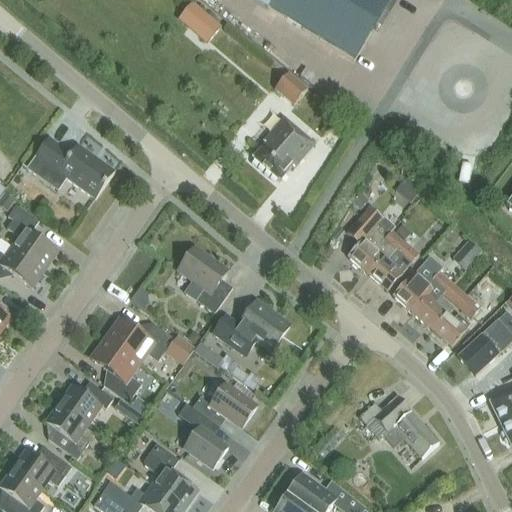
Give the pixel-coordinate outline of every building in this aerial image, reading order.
[(251,0),(354,62),(391,0),(251,0)] [(208,45),(220,32),(191,8),(180,21),(208,45)] [(307,92),(288,76),(274,91),(294,108),(307,92)] [(298,166),(315,146),(284,120),(263,144),(265,146),(252,161),(279,184),(296,164),(298,166)] [(67,182),(95,202),(115,175),(77,148),(70,158),(47,142),(26,172),(58,194),(67,182)] [(462,165),(458,185),(468,187),(472,167),(462,165)] [(13,203),(2,195),(0,197),(0,211),(5,215),(13,203)] [(367,203),(358,196),(349,205),(358,213),(367,203)] [(44,273),(57,255),(31,236),(39,224),(16,208),(7,220),(12,223),(6,231),(19,240),(12,250),(44,273)] [(381,219),(380,220),(369,211),(347,236),(360,247),(348,261),(367,278),(382,260),(388,266),(405,246),(390,233),(393,230),(381,219)] [(395,234),(404,242),(411,235),(402,227),(395,234)] [(479,255),(466,243),(450,262),(463,273),(479,255)] [(387,295),(419,258),(405,246),(388,266),(382,260),(367,278),(387,295)] [(32,291),(44,273),(12,250),(5,259),(0,255),(0,276),(4,271),(32,291)] [(194,251),(178,273),(194,284),(185,296),(196,303),(214,317),(232,291),(221,283),(227,274),(194,251)] [(443,298),(452,287),(439,275),(430,286),(443,298)] [(427,300),(433,294),(415,279),(410,285),(408,283),(393,300),(412,317),(427,300)] [(457,310),(466,299),(452,287),(443,298),(457,310)] [(471,322),(480,311),(466,299),(457,310),(471,322)] [(436,307),(427,300),(412,317),(432,333),(446,316),(448,317),(453,312),(441,301),(436,307)] [(290,328),(287,326),(256,304),(239,327),(226,318),(212,337),(233,352),(237,346),(243,350),(251,349),(255,343),(271,355),(290,328)] [(0,334),(11,320),(0,312),(0,334)] [(511,320),(507,315),(498,323),(480,339),(481,339),(458,360),(475,379),(498,358),(511,345),(511,320)] [(453,322),(448,317),(446,316),(432,333),(451,350),(466,333),(470,328),(458,317),(453,322)] [(152,327),(144,339),(119,322),(105,342),(140,367),(147,357),(157,365),(163,356),(180,369),(193,351),(175,337),(173,342),(152,327)] [(130,380),(140,367),(105,342),(91,362),(112,377),(103,389),(127,407),(141,388),(130,380)] [(223,361),(206,350),(200,359),(216,371),(223,361)] [(192,355),(184,366),(192,371),(199,360),(192,355)] [(243,386),(249,378),(236,369),(230,377),(243,386)] [(105,413),(113,402),(89,385),(82,395),(72,388),(58,407),(88,428),(101,410),(105,413)] [(242,431),(257,410),(225,387),(210,408),(200,401),(193,411),(212,425),(219,415),(242,431)] [(252,406),(256,401),(237,387),(233,393),(252,406)] [(500,427),(511,420),(511,393),(489,405),(500,427)] [(422,462),(439,447),(398,400),(381,414),(375,407),(359,421),(379,443),(383,439),(393,450),(404,441),(422,462)] [(127,420),(133,411),(120,403),(114,411),(127,420)] [(81,438),(88,428),(58,407),(45,426),(55,432),(48,443),(77,463),(88,447),(87,443),(81,438)] [(205,435),(212,425),(186,407),(178,418),(197,432),(183,451),(213,472),(228,451),(205,435)] [(511,420),(500,427),(510,448),(511,447),(511,420)] [(184,511),(197,494),(171,475),(179,463),(156,447),(144,464),(144,468),(159,479),(152,488),(184,511)] [(71,471),(66,467),(42,450),(35,460),(25,453),(12,472),(42,493),(49,484),(57,490),(71,471)] [(35,503),(42,493),(12,472),(0,488),(0,491),(8,498),(0,509),(0,511),(42,511),(44,510),(35,503)] [(329,511),(337,502),(302,477),(287,498),(306,511),(329,511)] [(184,511),(152,488),(145,498),(136,491),(130,500),(110,485),(102,497),(122,511),(140,511),(142,509),(146,511),(184,511)] [(122,511),(102,497),(93,508),(98,511),(122,511)] [(306,511),(287,498),(276,511),(306,511)]
